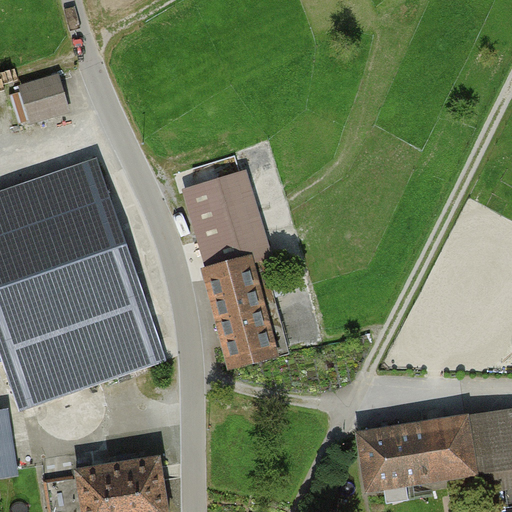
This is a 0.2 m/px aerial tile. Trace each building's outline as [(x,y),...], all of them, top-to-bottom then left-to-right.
[(62,78),(22,91),(35,128),(74,115),(62,78)] [(103,165),(0,199),(0,345),(21,409),(169,360),(103,165)] [(187,196),(234,369),(283,355),(257,259),(277,254),(255,177),(187,196)] [(12,412),(0,413),(0,479),(20,477),(12,412)] [(511,415),(363,437),(371,496),(511,475),(511,415)] [(176,511),(166,457),(79,473),(86,511),(176,511)]
